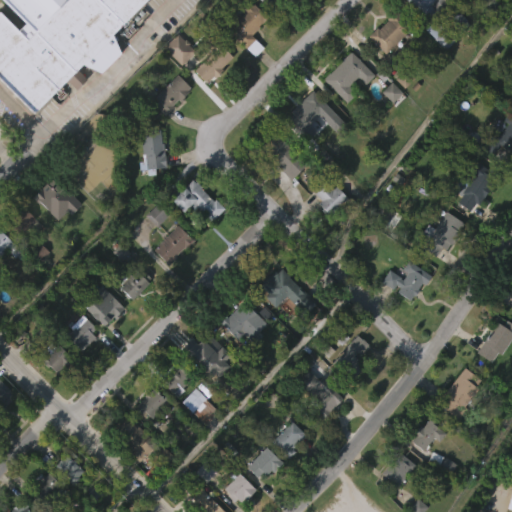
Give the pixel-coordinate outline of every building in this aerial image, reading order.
[(145,0),(112,33),(120,52),(101,72),(82,63),(76,69),(86,79),(76,89),(66,79),(32,112),(0,79),(0,12),(16,28),(24,21),(3,0),(145,0)] [(240,4),(235,0),(224,0),(220,5),(230,14),(240,4)] [(253,0),(284,29),(299,13),(285,0),(253,0)] [(448,4),(437,15),(435,13),(426,21),(404,0),(447,0),(446,2),(448,4)] [(454,0),(463,9),(472,0),(454,0)] [(248,1),(251,5),(254,3),(259,8),(260,7),(268,15),(250,33),(264,47),(255,55),(247,47),(245,49),(239,43),(240,42),(227,30),(230,27),(222,19),(231,10),(239,17),(246,10),(242,6),(248,1)] [(453,26),(431,3),(401,31),(423,55),(453,26)] [(395,9),(401,15),(402,14),(412,26),(386,53),(368,35),(377,26),(379,28),(388,19),(386,17),(395,9)] [(177,33),(184,40),(185,38),(189,42),(188,44),(195,50),(181,64),(175,57),(173,59),(166,53),(168,51),(163,47),(177,33)] [(212,34),(233,56),(221,67),(223,69),(215,77),(213,75),(206,82),(194,69),(199,65),(198,64),(213,52),(203,42),(212,34)] [(251,89),(260,81),(247,68),(265,51),(250,36),(235,51),(233,49),(222,61),(251,89)] [(365,69),(382,86),(406,63),(390,45),(365,69)] [(351,51),(374,74),(347,102),(323,78),(351,51)] [(452,73),(433,52),(422,62),(441,83),(452,73)] [(176,97),(191,84),(175,66),(160,79),(176,97)] [(230,91),(216,77),(191,103),(205,116),(230,91)] [(371,108),(348,85),(320,111),(343,135),(352,127),(345,119),(354,109),(362,117),(371,108)] [(312,90),(344,122),(335,131),(323,119),(313,129),(316,132),(308,140),(287,119),(293,114),(290,111),(312,90)] [(63,113),(73,122),(84,112),(74,102),(63,113)] [(177,133),(188,120),(174,107),(148,135),(162,147),(176,132),(177,133)] [(511,115),(511,154),(498,145),(491,156),(478,148),(487,134),(494,139),(504,124),(500,122),(506,112),(511,115)] [(389,136),(399,126),(388,114),(378,124),(389,136)] [(161,142),(161,143),(163,143),(165,167),(159,168),(159,172),(148,173),(145,153),(142,154),(140,130),(160,128),(161,142)] [(291,179),(257,146),(273,130),(307,164),(291,179)] [(299,133),(308,142),(312,138),(331,157),(322,166),(294,138),(299,133)] [(479,181),(497,191),(502,184),(505,186),(511,173),(511,148),(504,144),(499,154),(503,156),(497,167),(489,163),(479,181)] [(161,200),(158,162),(137,164),(140,195),(136,195),(136,202),(161,200)] [(302,198),(271,164),(256,177),(287,211),(302,198)] [(482,198),(479,204),(476,202),(470,211),(458,202),(464,193),(462,192),(481,164),(495,173),(492,177),(496,179),(482,198)] [(68,195),(50,212),(40,202),(38,204),(32,197),(46,182),(39,175),(43,170),(68,195)] [(192,179),(195,182),(196,181),(210,197),(212,195),(224,207),(211,221),(198,208),(194,212),(188,206),(183,211),(171,199),(192,179)] [(323,179),(333,189),(336,186),(348,197),(330,214),(319,202),(321,200),(312,190),(323,179)] [(454,236),(471,245),(493,204),(471,193),(464,205),(469,208),(454,236)] [(401,215),(391,231),(372,218),(383,203),(401,215)] [(464,223),(459,231),(461,232),(448,252),(440,246),(438,248),(420,236),(428,224),(434,228),(446,210),(464,223)] [(180,244),(185,239),(191,246),(196,241),(208,254),(220,242),(189,211),(168,232),(180,244)] [(64,230),(47,212),(30,229),(47,246),(64,230)] [(344,229),(332,219),(329,222),(319,213),(309,225),(318,233),(314,237),(326,248),(344,229)] [(178,225),(194,239),(185,248),(183,247),(169,265),(153,250),(176,225),(178,225)] [(0,230),(12,242),(13,241),(26,257),(21,262),(6,249),(0,255),(0,230)] [(142,248),(153,260),(165,248),(154,237),(142,248)] [(33,250),(19,240),(7,257),(20,267),(33,250)] [(459,254),(440,244),(432,261),(423,256),(414,275),(434,286),(437,280),(444,283),(459,254)] [(150,283),(165,297),(189,272),(174,257),(150,283)] [(431,275),(420,292),(418,291),(415,296),(413,295),(409,300),(397,292),(400,287),(396,285),(393,289),(382,281),(390,269),(403,280),(408,272),(403,269),(409,260),(431,275)] [(19,283),(0,266),(0,284),(3,281),(13,290),(19,283)] [(122,266),(131,275),(138,268),(143,273),(144,272),(148,276),(145,279),(149,283),(130,302),(118,289),(122,285),(113,275),(122,266)] [(281,268),(317,302),(305,314),(286,296),(275,307),(265,297),(268,293),(264,289),(266,287),(261,282),(268,275),(269,276),(275,270),(277,273),(281,268)] [(118,294),(127,286),(118,276),(109,284),(118,294)] [(120,315),(116,319),(113,316),(104,326),(97,319),(95,321),(90,315),(91,313),(84,306),(95,296),(92,293),(101,284),(123,307),(118,312),(120,315)] [(385,303),(378,315),(392,323),(391,324),(409,334),(425,307),(403,294),(399,302),(404,305),(400,311),(385,303)] [(272,340),(282,329),(302,347),(313,335),(274,299),(257,317),(265,325),(261,329),(272,340)] [(149,313),(137,300),(116,319),(128,332),(149,313)] [(244,300),(258,313),(265,305),(273,313),(266,320),(269,322),(260,331),(263,335),(256,343),(245,333),(240,339),(223,323),(244,300)] [(80,315),(85,319),(86,318),(95,327),(90,332),(95,336),(81,351),(73,343),(71,345),(64,338),(71,330),(68,328),(80,315)] [(120,341),(100,318),(79,336),(100,359),(120,341)] [(507,320),(511,323),(511,338),(501,354),(498,352),(491,362),(477,352),(497,321),(504,326),(507,320)] [(235,373),(241,368),(249,377),(260,368),(256,364),(263,357),(241,333),(218,355),(235,373)] [(208,334),(220,347),(213,354),(221,361),(213,368),(207,361),(205,363),(192,349),(200,342),(198,340),(208,334)] [(369,345),(363,351),(361,349),(354,355),(358,358),(356,360),(363,367),(349,380),(336,367),(334,370),(329,365),(340,355),(339,354),(344,350),(343,349),(358,334),(369,345)] [(50,342),(55,347),(58,344),(73,359),(58,374),(49,365),(47,367),(40,360),(46,353),(43,350),(50,342)] [(61,367),(77,382),(95,363),(79,348),(61,367)] [(511,363),(511,360),(493,350),(474,386),(488,394),(493,385),(499,388),(511,363)] [(10,372),(21,378),(28,364),(17,358),(10,372)] [(182,362),(195,375),(182,388),(184,390),(177,397),(161,382),(173,370),(172,369),(176,365),(177,367),(182,362)] [(188,371),(177,382),(211,414),(232,392),(204,366),(194,377),(188,371)] [(366,377),(351,367),(330,396),(350,411),(361,396),(355,392),(366,377)] [(480,389),(457,419),(436,402),(465,367),(480,379),(475,386),(480,389)] [(310,371),(319,380),(322,377),(343,398),(329,412),(330,413),(323,420),(307,404),(313,398),(309,395),(311,394),(297,381),(308,370),(310,371)] [(38,391),(54,407),(68,393),(53,377),(38,391)] [(0,382),(1,382),(15,395),(0,410),(0,382)] [(155,387),(170,402),(152,419),(144,412),(142,414),(135,407),(145,397),(143,396),(155,387)] [(205,399),(212,405),(221,396),(232,406),(223,415),(219,410),(205,425),(181,402),(195,387),(206,398),(205,399)] [(172,428),(189,410),(175,397),(158,415),(172,428)] [(451,446),(475,411),(459,400),(435,435),(451,446)] [(340,431),(318,409),(315,412),(304,402),(290,417),(323,449),(340,431)] [(0,440),(0,441),(13,428),(0,415),(0,440)] [(428,417),(435,423),(434,425),(443,432),(437,440),(432,437),(421,450),(409,440),(412,436),(411,435),(413,432),(411,431),(415,426),(417,428),(419,425),(420,426),(428,417)] [(133,438),(147,452),(158,441),(162,445),(168,438),(150,420),(133,438)] [(291,420),(306,434),(293,449),(295,451),(288,459),(270,443),(279,433),(278,432),(281,430),(279,428),(283,423),(286,426),(291,420)] [(266,447),(282,463),(273,473),(271,470),(266,475),(263,472),(257,477),(246,466),(261,450),(266,447)] [(151,479),(123,449),(108,462),(136,492),(151,479)] [(436,474),(444,463),(425,449),(407,474),(420,483),(429,470),(436,474)] [(71,452),(77,458),(74,461),(83,472),(78,477),(80,479),(73,486),(54,466),(60,459),(62,460),(71,452)] [(404,458),(412,464),(401,478),(403,479),(401,482),(399,480),(395,485),(379,472),(389,460),(391,461),(398,452),(404,457),(404,458)] [(285,491),(294,482),(291,478),(302,467),(288,453),(268,473),(285,491)] [(48,473),(62,486),(46,502),(32,488),(40,480),(39,479),(43,475),(44,476),(48,473)] [(239,473),(255,490),(245,501),(244,500),(241,503),(237,499),(234,502),(227,495),(229,494),(223,488),(232,480),(229,477),(233,473),(236,476),(239,473)] [(243,499),(255,511),(257,511),(277,493),(263,479),(243,499)] [(197,485),(207,494),(204,497),(209,501),(211,498),(225,511),(197,511),(203,506),(192,497),(196,493),(192,490),(197,485)] [(399,511),(411,497),(396,485),(379,507),(385,511),(399,511)] [(428,485),(423,496),(448,506),(452,495),(428,485)] [(66,511),(72,511),(81,501),(61,486),(51,500),(66,511)] [(8,511),(21,499),(28,506),(27,508),(31,511),(8,511)]
